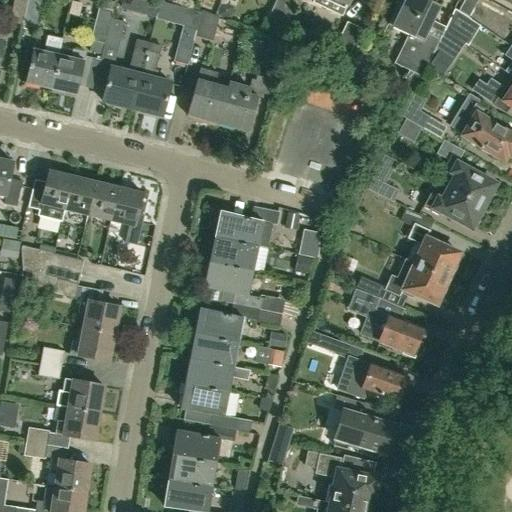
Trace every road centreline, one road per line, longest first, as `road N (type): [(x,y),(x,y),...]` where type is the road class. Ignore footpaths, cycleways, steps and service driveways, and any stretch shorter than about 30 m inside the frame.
road 1 (residential): [(116,511),(173,169)]
road 2 (residential): [(413,511),(468,330),(511,245)]
road 3 (residential): [(0,126),(173,169)]
road 4 (residential): [(173,169),(314,210),(325,231)]
